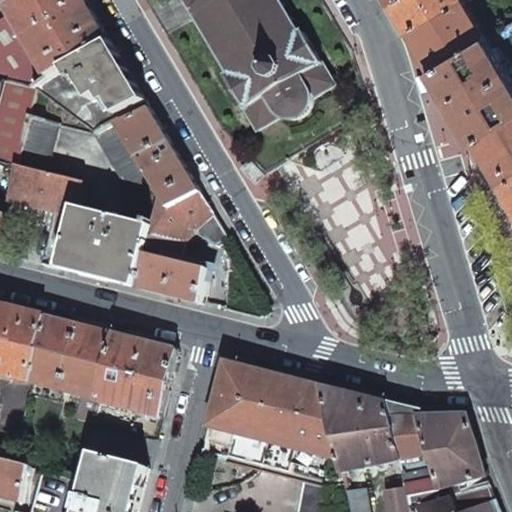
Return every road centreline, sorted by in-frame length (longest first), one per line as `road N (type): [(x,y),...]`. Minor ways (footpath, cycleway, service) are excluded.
road 1 (residential): [(116,0),(303,313),(322,360)]
road 2 (tertiary): [(482,384),(381,34),(361,0)]
road 3 (tertiary): [(0,283),(213,335)]
road 4 (residential): [(213,335),(168,511)]
road 5 (tertiary): [(322,360),(482,384)]
